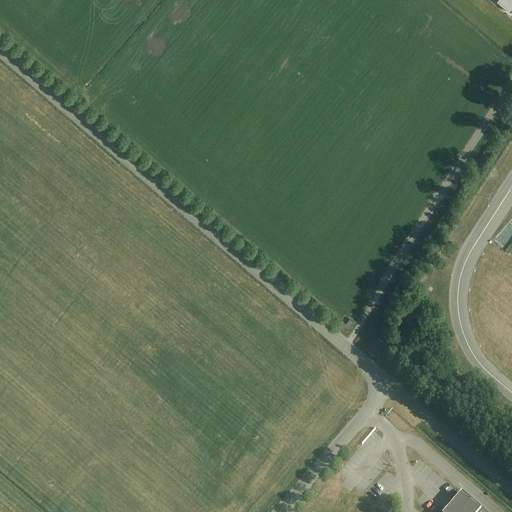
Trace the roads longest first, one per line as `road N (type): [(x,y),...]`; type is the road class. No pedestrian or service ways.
road 1 (tertiary): [(386,384),(0,50)]
road 2 (unclassified): [(280,511),(386,384)]
road 3 (tertiary): [(511,491),(386,384)]
